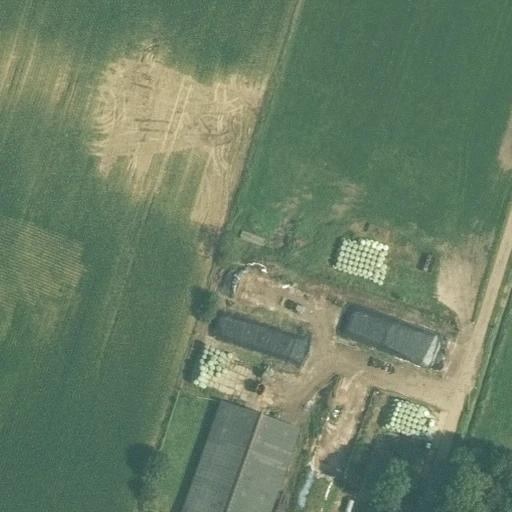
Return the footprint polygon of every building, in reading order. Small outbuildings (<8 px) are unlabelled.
[(354,335),(380,347),(389,328),(362,316),(354,335)] [(382,391),(379,405),(391,407),(394,394),(382,391)] [(271,511),(300,431),(219,403),(180,511),(271,511)] [(321,438),(300,511),(328,511),(347,445),(321,438)] [(414,511),(416,508),(372,494),(365,511),(414,511)]
